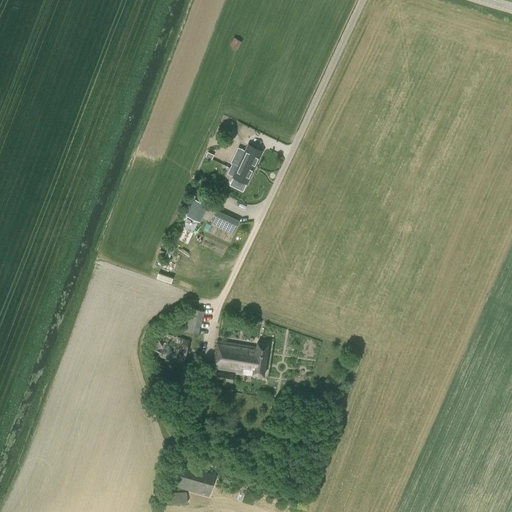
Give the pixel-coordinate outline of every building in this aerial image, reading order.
[(235,36),(231,44),(239,48),(243,40),(235,36)] [(248,145),(238,166),(232,164),(228,174),(233,176),(233,177),(246,184),(262,152),(248,145)] [(205,206),(195,201),(188,216),(198,221),(205,206)] [(239,221),(216,210),(210,223),(233,234),(239,221)] [(201,334),(205,309),(192,307),(188,331),(201,334)] [(155,331),(149,354),(183,364),(189,340),(155,331)] [(217,341),(213,368),(263,376),(268,344),(257,343),(256,347),(217,341)] [(233,375),(213,371),(211,379),(232,382),(233,375)] [(172,464),(166,484),(209,497),(215,474),(206,472),(172,464)] [(187,493),(171,494),(171,503),(187,503),(187,493)]
